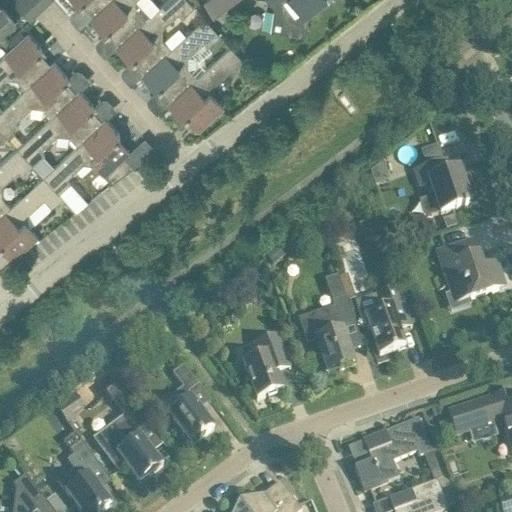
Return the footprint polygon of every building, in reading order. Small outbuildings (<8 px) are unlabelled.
[(29,0),(12,0),(29,18),(39,10),(29,0)] [(71,0),(77,5),(80,2),(92,15),(108,0),(71,0)] [(108,0),(92,15),(89,18),(103,34),(106,31),(118,44),(144,19),(136,10),(135,0),(108,0)] [(182,16),(194,5),(188,0),(164,0),(144,19),(118,44),(115,47),(129,62),(132,59),(144,72),(170,48),(162,38),(162,27),(178,12),(182,16)] [(231,0),(206,0),(203,3),(212,15),(231,0)] [(268,0),(274,8),(272,13),(268,32),(301,34),(306,31),(307,21),(304,18),(327,1),(326,0),(268,0)] [(0,31),(14,19),(0,3),(0,31)] [(208,45),(220,34),(204,17),(170,48),(144,72),(141,75),(155,90),(158,87),(170,100),(196,76),(188,67),(188,56),(204,41),(208,45)] [(41,49),(27,34),(0,58),(0,82),(5,78),(16,79),(24,88),(50,65),(38,52),(41,49)] [(234,73),(246,62),(230,45),(196,76),(170,100),(167,103),(181,119),(184,116),(197,130),(223,106),(214,97),(214,84),(230,69),(234,73)] [(53,62),(50,65),(24,88),(0,110),(0,128),(7,136),(18,125),(15,121),(31,106),(42,108),(50,117),(76,93),(64,80),(67,77),(53,62)] [(79,90),(76,93),(50,117),(17,147),(33,164),(44,153),(41,149),(57,135),(68,136),(76,145),(102,121),(90,108),(93,105),(79,90)] [(105,118),(102,121),(76,145),(43,175),(59,192),(70,182),(66,178),(83,163),(94,164),(111,183),(133,166),(123,156),(129,151),(116,137),(119,134),(105,118)] [(21,174),(33,164),(17,147),(0,162),(0,215),(10,206),(2,197),(2,185),(18,170),(21,174)] [(420,188),(430,184),(441,215),(463,207),(465,210),(468,209),(467,208),(477,205),(468,176),(467,177),(467,178),(462,179),(459,169),(449,172),(446,161),(427,168),(415,172),(420,188)] [(63,197),(59,192),(43,175),(10,206),(0,215),(0,247),(11,259),(37,235),(27,225),(27,213),(44,197),(52,206),(63,197)] [(454,216),(443,220),(447,230),(458,226),(454,216)] [(483,267),(473,240),(455,247),(436,253),(445,276),(451,295),(465,291),(469,301),(506,288),(497,262),(483,267)] [(375,296),(355,303),(361,319),(365,317),(379,357),(405,348),(400,332),(412,328),(398,289),(375,297),(375,296)] [(334,307),(298,319),(307,344),(316,342),(320,353),(326,372),(338,368),(339,371),(356,366),(341,326),(354,321),(345,297),(332,301),(334,307)] [(278,336),(254,345),(259,357),(243,363),(257,401),(283,391),(277,374),(290,369),(283,351),(278,336)] [(183,389),(176,394),(183,404),(167,416),(176,428),(188,444),(198,437),(200,440),(214,429),(189,395),(199,387),(184,366),(172,375),(183,389)] [(105,392),(121,413),(124,417),(94,440),(117,471),(125,465),(137,482),(147,475),(149,478),(163,467),(138,433),(148,425),(136,409),(118,384),(105,392)] [(511,391),(490,399),(491,401),(448,415),(456,441),(504,425),(511,449),(511,391)] [(362,487),(369,484),(379,480),(382,487),(400,479),(393,463),(417,453),(419,458),(432,453),(426,439),(419,420),(363,442),(369,456),(372,454),(375,461),(354,470),(362,487)] [(63,443),(80,465),(57,483),(65,492),(74,504),(79,511),(102,511),(111,506),(86,472),(97,464),(75,434),(63,443)] [(13,486),(16,489),(13,511),(51,511),(52,511),(45,502),(26,477),(13,486)] [(446,479),(389,500),(393,511),(442,511),(448,510),(447,508),(456,505),(446,479)] [(301,511),(281,484),(264,497),(239,500),(248,511),(301,511)] [(66,511),(54,496),(45,502),(52,511),(66,511)] [(511,511),(511,496),(499,501),(500,503),(503,511),(511,511)] [(233,511),(248,511),(239,500),(233,511)]
